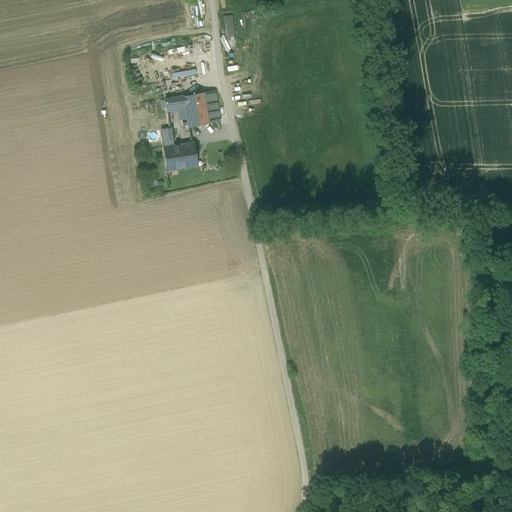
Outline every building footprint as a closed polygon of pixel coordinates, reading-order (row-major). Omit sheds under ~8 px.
[(225,16),(226,40),(235,39),(233,15),(225,16)] [(129,58),(133,85),(200,73),(195,46),(129,58)] [(214,91),(203,93),(208,124),(219,122),(214,91)] [(189,128),(208,124),(203,93),(183,97),(185,106),(189,128)] [(174,108),(185,106),(183,97),(172,99),(174,108)] [(167,109),(174,108),(172,99),(165,100),(167,109)] [(161,130),(164,149),(174,147),(171,128),(161,130)] [(176,169),(196,166),(192,144),(174,147),(164,149),(168,172),(169,172),(168,166),(175,165),(176,169)]
